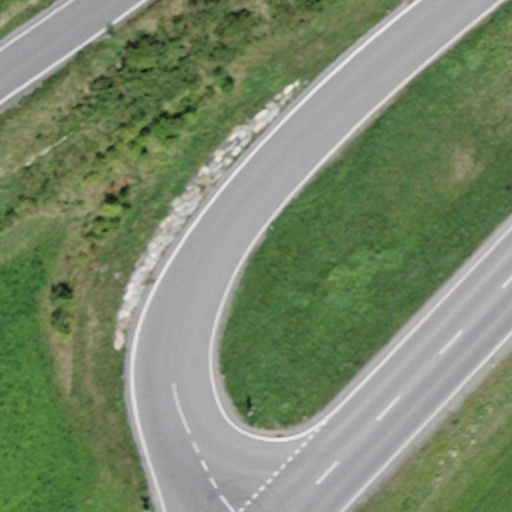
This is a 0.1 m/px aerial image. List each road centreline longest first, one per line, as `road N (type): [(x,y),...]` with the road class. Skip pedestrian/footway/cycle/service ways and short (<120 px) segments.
road 1 (tertiary): [(247,511),(201,447),(173,387),(184,310),(237,215),(385,60),(456,0)]
road 2 (primary): [(511,272),(285,511)]
road 3 (tertiary): [(102,0),(0,68)]
